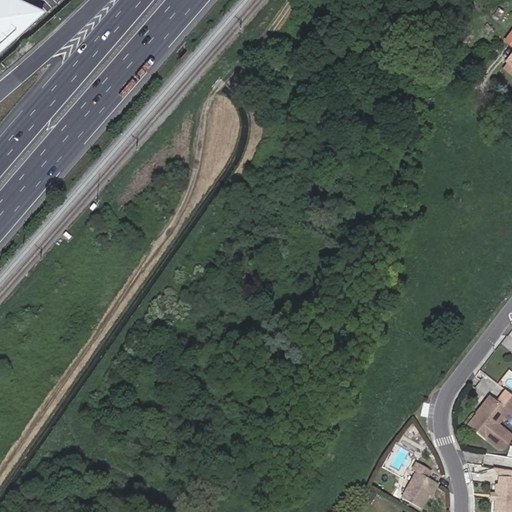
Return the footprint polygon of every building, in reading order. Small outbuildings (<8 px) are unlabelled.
[(497,19),(502,12),(497,7),(491,14),(497,19)] [(465,27),(471,21),(466,17),(461,23),(465,27)] [(456,38),(462,44),(469,37),(463,31),(456,38)] [(497,403),(493,400),(481,416),(478,414),(470,424),(487,436),(502,447),(506,447),(511,439),(504,433),(507,429),(499,424),(509,411),(511,413),(511,411),(511,405),(511,403),(511,395),(506,391),(497,403)] [(478,414),(481,416),(493,400),(489,397),(477,413),(478,414)] [(402,498),(420,508),(436,482),(427,477),(431,470),(416,462),(411,473),(414,475),(402,498)] [(511,477),(511,472),(511,470),(495,468),(499,476),(511,477)] [(494,500),(492,511),(511,511),(511,477),(499,476),(498,484),(496,484),(495,495),(494,500)] [(363,496),(372,500),(376,494),(367,490),(363,496)] [(372,500),(363,496),(361,500),(370,504),(372,500)]
